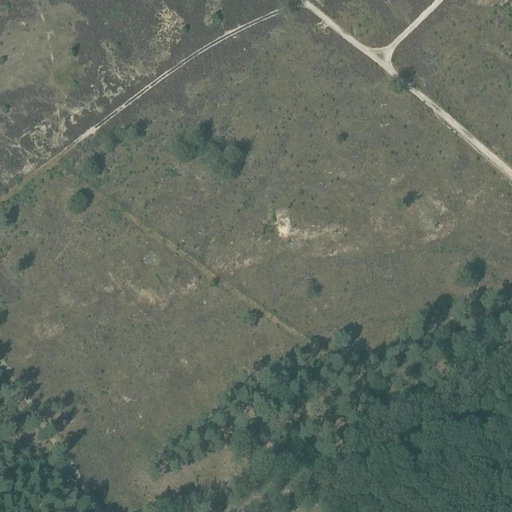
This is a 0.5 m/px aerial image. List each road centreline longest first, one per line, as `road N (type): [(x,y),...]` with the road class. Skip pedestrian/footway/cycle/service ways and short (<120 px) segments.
road 1 (track): [(301,0),(202,49),(0,197)]
road 2 (track): [(97,511),(0,358)]
road 3 (track): [(377,61),(511,173)]
